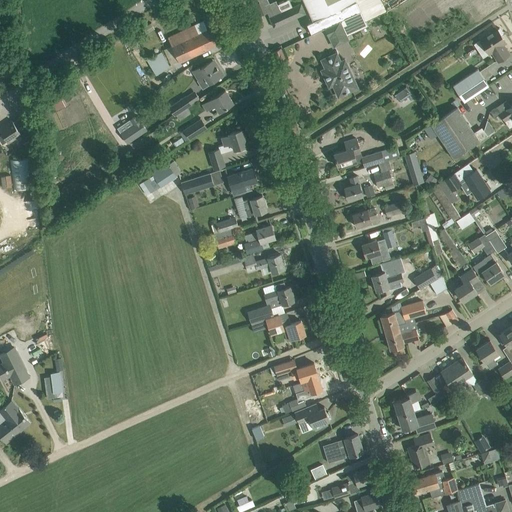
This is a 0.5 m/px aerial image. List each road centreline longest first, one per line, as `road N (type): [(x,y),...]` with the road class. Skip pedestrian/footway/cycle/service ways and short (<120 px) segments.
road 1 (unclassified): [(0,484),(345,331)]
road 2 (tertiary): [(345,331),(266,83),(231,0)]
road 3 (unclassified): [(366,394),(511,301)]
road 4 (tertiary): [(402,511),(366,394)]
